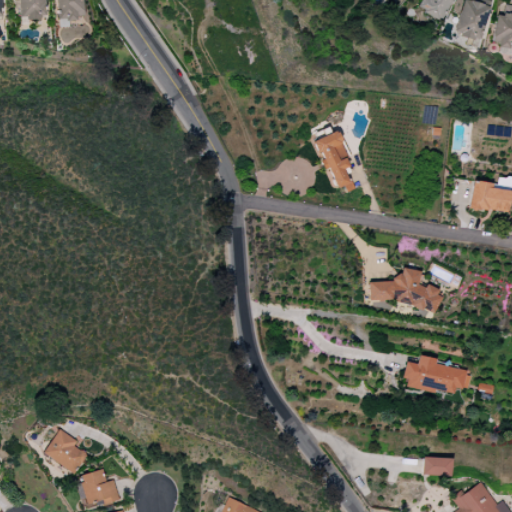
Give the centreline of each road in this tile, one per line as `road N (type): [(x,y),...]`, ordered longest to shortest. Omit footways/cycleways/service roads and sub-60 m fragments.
road 1 (residential): [(351,511),(260,379),(230,194),(122,0)]
road 2 (residential): [(232,209),(286,209),(511,243)]
